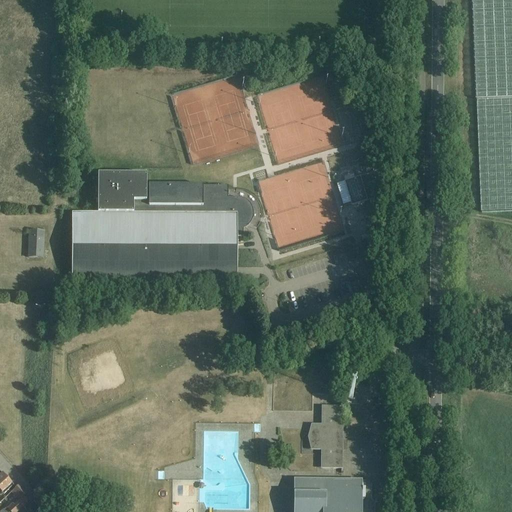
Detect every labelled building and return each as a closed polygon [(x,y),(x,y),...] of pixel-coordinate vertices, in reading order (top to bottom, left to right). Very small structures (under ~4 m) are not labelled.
[(511,0),(473,0),(482,213),(511,212),(511,0)] [(108,51),(108,40),(93,40),(93,51),(108,51)] [(351,207),(380,198),(373,175),(366,177),(365,176),(344,183),(351,207)] [(251,212),(237,201),(237,199),(228,199),(228,187),(213,187),(213,197),(203,197),(203,187),(149,187),(148,202),(146,202),(146,176),(98,176),(98,215),(72,214),(72,286),(237,287),(237,238),(240,238),(243,238),(243,228),(251,212)] [(43,259),(44,233),(29,232),(28,258),(43,259)] [(325,426),(343,426),(343,408),(334,408),(334,414),(325,414),(325,426)] [(325,431),(313,431),(313,442),(317,444),(317,446),(325,446),(337,446),(337,442),(342,441),(342,436),(337,435),(337,431),(325,431)] [(342,450),(325,450),(325,466),(333,466),(333,470),(342,470),(342,450)] [(0,487),(8,480),(2,473),(0,475),(0,487)] [(13,486),(8,480),(0,487),(0,491),(3,495),(13,486)] [(374,511),(375,504),(372,502),(371,502),(371,486),(368,482),(295,481),(294,511),(374,511)] [(11,493),(19,502),(23,498),(22,498),(26,494),(18,486),(11,493)] [(23,498),(19,502),(14,507),(12,505),(9,508),(8,509),(10,511),(17,511),(27,503),(23,498)]
